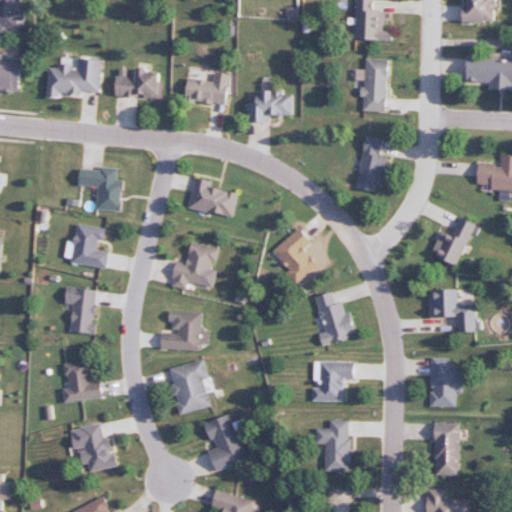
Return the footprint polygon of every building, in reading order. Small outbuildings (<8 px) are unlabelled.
[(384,40),(384,11),(370,11),(370,0),(353,0),(354,40),(384,40)] [(457,0),(457,21),(489,21),(488,0),(457,0)] [(27,63),(6,61),(7,54),(0,53),(0,87),(26,89),(27,63)] [(484,88),(511,88),(511,57),(460,56),(459,80),(484,81),(484,88)] [(360,110),(382,111),(383,58),(362,57),(360,110)] [(51,61),(50,94),(105,95),(106,62),(51,61)] [(168,71),(118,70),(118,96),(167,97),(168,71)] [(233,103),(236,75),(193,71),(190,99),(233,103)] [(297,118),(297,89),(257,89),(258,100),(251,100),(251,118),(297,118)] [(380,184),(384,156),(378,156),(380,139),(361,136),(353,189),(372,191),(374,183),(380,184)] [(487,189),(511,189),(511,153),(497,154),(497,163),(473,162),(472,183),(487,184),(487,189)] [(125,211),(128,179),(122,179),(122,168),(84,165),(83,185),(102,187),(100,209),(125,211)] [(238,216),(243,188),(197,180),(192,209),(238,216)] [(439,230),(428,255),(455,267),(472,225),(457,219),(450,235),(439,230)] [(111,268),(113,252),(103,250),(104,239),(110,240),(112,228),(81,224),(76,263),(111,268)] [(276,251),(301,282),(323,264),(309,248),(317,242),(304,227),(276,251)] [(192,289),(193,283),(215,287),(222,247),(196,242),(192,263),(179,260),(175,286),(192,289)] [(103,288),(70,287),(70,305),(77,305),(76,332),(102,333),(103,288)] [(457,316),(458,332),(473,331),(473,304),(455,304),(454,289),(428,290),(429,317),(457,316)] [(322,344),(345,343),(341,294),(319,295),(322,344)] [(207,350),(209,312),(170,310),(168,349),(207,350)] [(449,358),(428,357),(427,406),(458,407),(459,373),(449,373),(449,358)] [(107,381),(96,382),(93,360),(66,364),(70,402),(109,397),(107,381)] [(185,414),(218,406),(206,360),(173,368),(185,414)] [(317,401),(348,402),(349,378),(361,379),(361,362),(317,361),(317,401)] [(221,471),(252,458),(233,413),(208,424),(219,448),(211,451),(221,471)] [(355,419),(333,419),(333,427),(321,427),(321,446),(328,446),(328,472),(355,472),(355,419)] [(95,472),(121,467),(113,422),(76,428),(80,450),(85,449),(88,464),(94,463),(95,472)] [(465,475),(465,423),(440,423),(440,475),(465,475)] [(21,481),(11,481),(11,472),(0,472),(0,510),(11,511),(11,499),(21,499),(21,481)] [(257,511),(260,500),(222,490),(217,507),(227,509),(226,511),(257,511)] [(475,511),(476,492),(437,491),(436,511),(475,511)] [(82,511),(127,511),(124,511),(116,511),(111,497),(81,508),(82,511)]
